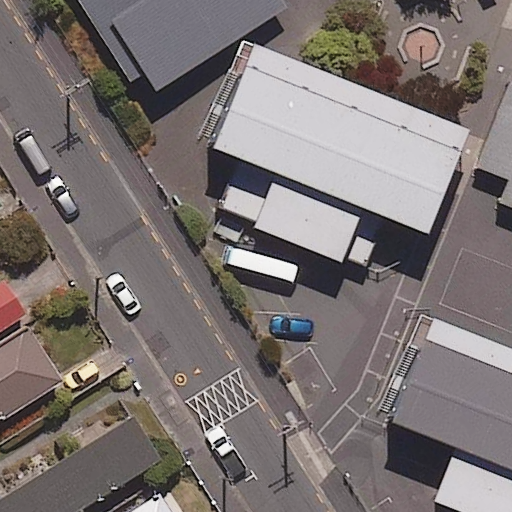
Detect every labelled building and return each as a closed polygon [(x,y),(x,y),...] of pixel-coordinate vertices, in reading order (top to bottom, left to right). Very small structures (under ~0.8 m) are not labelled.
[(75,0),(142,102),(290,7),(285,0),(75,0)] [(470,156),(252,69),(216,158),(279,183),(262,225),(345,258),(363,212),(436,241),(470,156)] [(511,85),(478,169),(510,181),(500,205),(511,209),(511,85)] [(0,333),(28,315),(6,281),(0,284),(0,333)] [(28,328),(0,346),(0,422),(62,382),(28,328)] [(511,511),(511,369),(417,332),(379,426),(450,454),(432,499),(465,511),(511,511)] [(0,511),(78,511),(160,462),(133,419),(0,502),(0,511)] [(169,511),(159,496),(133,511),(169,511)]
